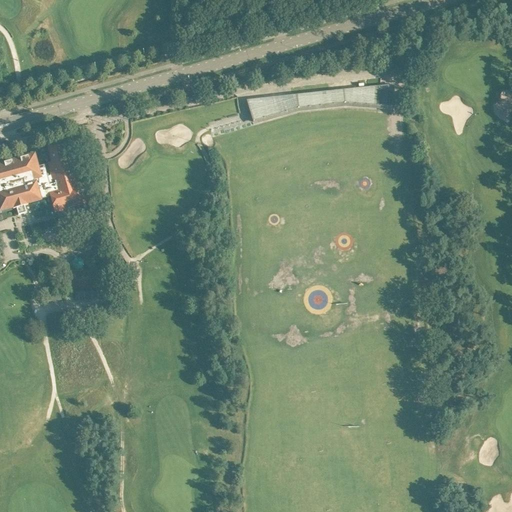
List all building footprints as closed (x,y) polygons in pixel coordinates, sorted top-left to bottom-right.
[(393,88),(247,103),(251,125),(261,123),(275,119),(297,112),(307,111),(321,110),(344,108),(352,107),(367,109),(383,110),(391,111),(393,88)] [(238,99),(208,103),(209,118),(240,114),(238,99)] [(55,212),(93,202),(90,192),(86,193),(83,182),(76,184),(69,158),(67,158),(62,143),(48,147),(52,162),(49,163),(54,183),(50,185),(44,165),(38,167),(34,154),(0,163),(0,211),(12,208),(13,209),(16,208),(18,215),(26,213),(25,206),(28,205),(28,204),(40,200),(50,197),(55,212)] [(48,286),(38,288),(40,296),(49,295),(48,286)] [(96,308),(89,309),(91,325),(98,324),(96,308)] [(68,328),(67,324),(75,323),(74,309),(66,310),(49,312),(51,330),(68,328)]
